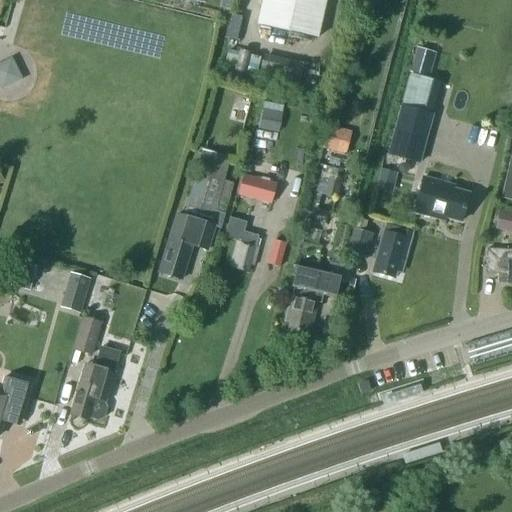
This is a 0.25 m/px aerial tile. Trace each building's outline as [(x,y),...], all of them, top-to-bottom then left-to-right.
[(232,0),(223,0),(221,1),(220,8),(230,11),(232,0)] [(261,0),(256,24),(317,37),(324,0),(261,0)] [(409,72),(428,78),(435,53),(416,47),(409,72)] [(264,76),(305,88),(310,69),(269,57),(264,76)] [(17,58),(0,64),(0,78),(5,89),(27,79),(17,58)] [(285,127),(287,103),(266,101),(264,126),(285,127)] [(431,116),(400,107),(387,154),(418,163),(431,116)] [(340,133),(323,129),(318,151),(336,155),(340,133)] [(511,141),(503,181),(499,198),(511,200),(511,141)] [(176,214),(158,272),(181,279),(191,245),(206,249),(212,226),(219,228),(232,183),(224,181),(230,159),(202,151),(184,216),(176,214)] [(380,169),(375,188),(385,191),(390,172),(380,169)] [(308,192),(294,240),(307,244),(313,222),(323,225),(326,212),(316,209),(320,195),(329,197),(335,177),(321,173),(315,194),(308,192)] [(237,194),(270,203),(275,184),(243,175),(237,194)] [(413,211),(435,218),(436,215),(460,222),(468,193),(452,189),(453,186),(422,178),(413,211)] [(511,212),(499,210),(496,221),(511,224),(511,212)] [(257,236),(243,232),(246,222),(229,217),(226,227),(223,237),(237,241),(230,268),(247,272),(249,265),(252,266),(258,246),(255,245),(257,236)] [(386,223),(372,271),(394,277),(396,270),(401,271),(413,231),(386,223)] [(353,227),(346,251),(366,257),(373,232),(353,227)] [(277,232),(274,241),(271,240),(265,263),(277,266),(286,234),(277,232)] [(511,249),(486,249),(485,273),(507,274),(506,283),(511,283),(511,249)] [(10,286),(28,291),(35,267),(10,259),(4,279),(12,281),(10,286)] [(320,302),(322,293),(334,295),(338,275),(297,265),(292,287),(293,287),(291,295),(290,295),(283,322),(288,323),(286,331),(304,335),(306,328),(310,329),(317,301),(320,302)] [(59,308),(79,313),(89,279),(70,273),(59,308)] [(72,349),(90,354),(100,323),(82,317),(72,349)] [(69,414),(87,420),(88,417),(97,419),(102,417),(105,407),(103,403),(103,401),(104,401),(119,352),(100,346),(93,366),(85,364),(69,414)] [(0,431),(3,421),(18,425),(29,385),(1,378),(0,383),(0,431)]
